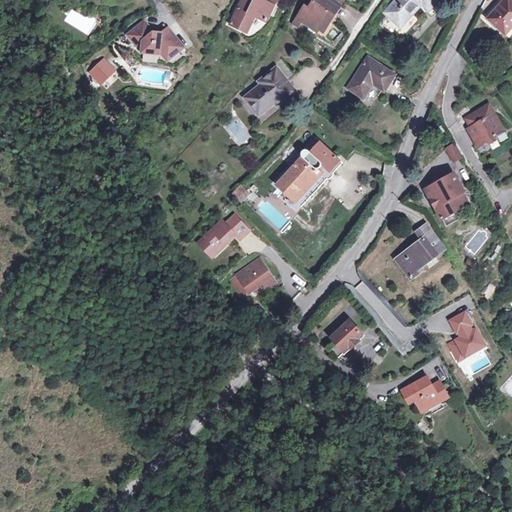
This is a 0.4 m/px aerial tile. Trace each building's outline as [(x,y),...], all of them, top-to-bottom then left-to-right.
[(255,16),(267,22),(276,0),(243,0),(231,24),(248,32),(255,16)] [(339,5),(332,0),(315,0),(309,9),(305,7),(297,19),(301,22),(309,27),(311,24),(319,29),(324,21),(328,23),(339,5)] [(423,3),(430,10),(439,0),(397,0),(386,13),(401,27),(423,3)] [(504,0),(500,5),(501,6),(496,12),(495,11),(487,19),(506,36),(511,29),(511,0),(504,0)] [(144,21),(134,30),(137,34),(131,39),(138,48),(142,50),(142,52),(160,54),(162,52),(169,60),(185,46),(168,27),(162,32),(160,32),(160,34),(156,34),(156,31),(153,31),(144,21)] [(311,24),(309,27),(318,32),(322,35),(324,32),(329,24),(328,23),(324,21),(319,29),(311,24)] [(128,35),(131,39),(137,34),(134,30),(128,35)] [(370,89),(368,88),(371,83),(373,84),(385,91),(395,75),(368,58),(348,88),(364,99),(370,89)] [(114,72),(103,60),(91,73),(101,84),(114,72)] [(285,63),(263,79),(266,82),(262,85),(246,98),(258,114),(275,102),(277,104),(294,91),(287,82),(295,76),(285,63)] [(471,127),(468,129),(477,144),(483,140),(485,143),(488,141),(495,143),(497,136),(505,131),(489,104),(466,119),(471,127)] [(144,134),(140,131),(133,139),(137,143),(144,134)] [(322,173),(317,169),(318,169),(319,169),(320,169),(320,168),(321,168),(321,167),(322,167),(322,166),(322,165),(323,165),(323,164),(323,163),(331,172),(341,160),(321,143),(311,153),(309,151),(309,150),(308,150),(308,149),(307,149),(306,149),(305,149),(305,150),(304,150),(303,151),(302,151),(302,152),(302,153),(302,154),(302,155),(302,156),(303,156),(278,184),(296,202),(322,173)] [(455,144),(447,149),(455,162),(463,157),(455,144)] [(455,174),(426,189),(443,220),(454,214),(470,205),(463,193),(465,192),(455,174)] [(249,194),(242,186),(234,194),(241,201),(249,194)] [(457,219),(454,214),(443,220),(447,226),(457,219)] [(239,240),(249,231),(234,216),(225,224),(222,221),(198,244),(209,255),(217,248),(220,250),(232,239),(230,237),(233,234),(239,240)] [(417,233),(423,239),(396,259),(411,279),(423,270),(421,267),(445,248),(428,225),(417,233)] [(217,248),(209,255),(212,258),(220,250),(217,248)] [(232,285),(241,297),(248,292),(249,293),(263,283),(268,289),(276,283),(272,277),(273,277),(260,259),(237,276),(240,280),(232,285)] [(465,311),(450,320),(460,337),(450,343),(459,359),(484,344),(465,311)] [(331,350),(338,358),(344,352),(362,335),(350,321),(332,338),(338,344),(331,350)] [(432,385),(427,377),(402,391),(409,404),(414,401),(420,410),(426,407),(439,400),(440,403),(448,398),(441,385),(434,389),(432,385)] [(439,381),(432,385),(434,389),(441,385),(439,381)] [(439,400),(426,407),(430,414),(443,407),(440,403),(439,400)]
